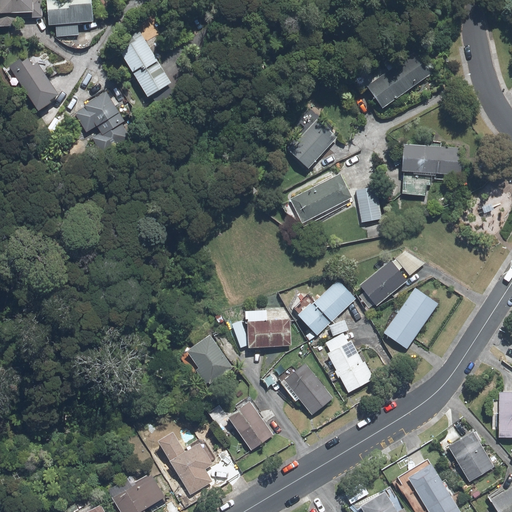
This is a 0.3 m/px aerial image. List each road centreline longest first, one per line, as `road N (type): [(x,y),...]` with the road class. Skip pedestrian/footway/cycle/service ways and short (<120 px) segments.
road 1 (residential): [(511,282),(440,388),(243,511)]
road 2 (residential): [(473,0),(483,76),(511,127)]
